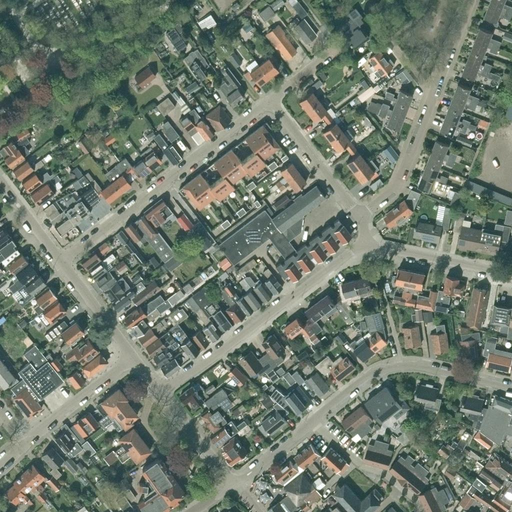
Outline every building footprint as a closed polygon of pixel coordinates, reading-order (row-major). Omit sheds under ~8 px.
[(274,10),(285,3),(282,0),(277,0),(271,5),(274,10)] [(490,0),(489,5),(511,13),(511,6),(508,5),(507,8),(503,7),(505,0),(490,0)] [(234,10),(240,6),(237,2),(231,6),(234,10)] [(298,2),(292,6),(301,18),(307,14),(298,2)] [(198,3),(194,7),(199,12),(203,8),(198,3)] [(268,5),(258,13),(265,22),(276,14),(268,5)] [(511,15),(511,13),(489,5),(484,17),(491,19),(490,24),(497,27),(499,23),(499,22),(497,21),(500,13),(504,14),(503,17),(510,20),(511,15)] [(352,19),(348,22),(353,28),(343,35),(350,44),(349,44),(351,46),(352,45),(354,49),(368,38),(358,25),(363,22),(360,18),(362,17),(355,9),(348,15),(352,19)] [(210,14),(197,22),(203,31),(216,23),(210,14)] [(297,18),(290,23),(306,43),(316,35),(304,19),(300,22),(297,18)] [(248,22),(242,27),(246,32),(252,27),(248,22)] [(177,23),(166,32),(179,51),(186,45),(178,35),(183,31),(177,23)] [(278,25),(266,34),(272,42),(273,41),(287,58),(296,51),(283,34),(284,33),(278,25)] [(481,27),(476,39),(498,48),(501,42),(490,37),(492,32),(481,27)] [(511,34),(505,32),(503,38),(511,41),(511,34)] [(496,54),(498,48),(476,39),(471,50),(483,55),(486,47),(490,48),(488,51),(496,54)] [(208,73),(205,69),(205,68),(209,66),(197,49),(183,58),(199,80),(208,73)] [(480,64),(483,55),(471,50),(467,62),(489,71),(491,65),(484,62),(483,65),(480,64)] [(159,55),(161,59),(168,55),(165,51),(159,55)] [(228,57),(236,67),(242,63),(234,52),(228,57)] [(389,78),(385,73),(395,65),(386,54),(383,57),(379,52),(369,59),(378,70),(374,73),(378,78),(374,80),(378,84),(379,86),(380,85),(389,78)] [(259,66),(268,78),(278,70),(272,62),(276,59),(271,53),(267,56),(269,59),(259,66)] [(500,75),(489,71),(467,62),(462,74),(473,78),(475,72),(497,81),(500,75)] [(147,66),(133,77),(142,87),(149,82),(148,80),(154,75),(147,66)] [(268,78),(259,66),(250,73),(248,71),(244,74),(249,80),(253,77),(259,85),(268,78)] [(234,88),(236,86),(240,83),(227,67),(227,68),(228,69),(226,70),(229,74),(225,77),(230,83),(234,88)] [(413,78),(405,69),(396,76),(404,85),(413,78)] [(327,78),(323,72),(318,75),(323,81),(327,78)] [(220,76),(216,79),(221,85),(218,87),(233,105),(244,97),(236,86),(234,88),(230,83),(227,86),(220,76)] [(312,79),(308,82),(311,87),(314,91),(323,84),(319,80),(315,83),(312,79)] [(360,83),(365,89),(369,86),(364,80),(360,83)] [(195,81),(191,84),(195,90),(199,87),(195,81)] [(457,82),(453,93),(477,103),(481,105),(483,106),(486,100),(482,98),(479,100),(478,99),(479,97),(467,93),(470,87),(457,82)] [(195,90),(191,84),(185,88),(189,93),(195,90)] [(371,85),(357,96),(362,102),(376,92),(376,91),(373,88),(371,85)] [(300,101),(307,111),(319,102),(312,92),(314,91),(311,87),(304,92),(307,95),(300,101)] [(395,102),(408,107),(412,95),(400,90),(396,99),(393,97),(394,94),(387,92),(385,98),(395,102)] [(448,105),(461,111),(463,105),(474,110),(477,103),(453,93),(448,105)] [(362,102),(357,96),(353,100),(357,106),(362,102)] [(168,97),(156,106),(164,116),(175,107),(168,97)] [(403,118),(408,107),(395,102),(392,110),(388,109),(389,106),(383,103),(382,104),(376,102),(376,103),(371,101),(369,105),(403,118)] [(122,102),(113,108),(118,116),(127,111),(122,102)] [(331,117),(319,102),(307,111),(314,120),(321,115),(326,121),(331,117)] [(181,105),(181,110),(185,115),(191,111),(185,103),(181,105)] [(403,118),(369,105),(367,110),(378,114),(378,115),(385,118),(386,115),(390,116),(386,125),(399,130),(403,118)] [(458,119),(461,111),(448,105),(443,116),(468,126),(475,129),(476,125),(469,122),(470,120),(462,117),(461,120),(458,119)] [(219,106),(204,117),(215,132),(230,121),(219,106)] [(185,115),(179,120),(190,136),(197,131),(205,140),(214,133),(203,118),(199,121),(191,111),(185,115)] [(468,126),(443,116),(438,128),(453,134),(455,128),(465,133),(468,126)] [(343,133),(331,117),(326,121),(330,127),(323,132),(330,142),(343,133)] [(165,130),(171,126),(167,121),(162,125),(165,130)] [(253,150),(263,142),(271,136),(268,131),(271,128),(266,122),(240,142),(243,145),(249,144),(253,150)] [(20,164),(26,160),(24,158),(18,150),(30,142),(27,138),(31,135),(26,126),(15,132),(19,139),(13,143),(11,140),(0,147),(0,152),(7,162),(7,163),(8,166),(9,166),(13,170),(20,165),(20,164)] [(171,126),(165,130),(163,132),(171,142),(179,136),(171,126)] [(146,136),(149,141),(156,136),(152,131),(146,136)] [(104,141),(107,145),(116,139),(112,133),(103,140),(104,141)] [(354,148),(343,133),(330,142),(338,151),(345,146),(349,152),(354,148)] [(158,134),(156,136),(153,138),(158,143),(157,144),(173,164),(182,157),(172,144),(168,147),(158,134)] [(271,136),(263,142),(270,153),(279,146),(271,136)] [(458,136),(456,141),(472,147),(474,142),(458,136)] [(92,148),(84,137),(77,142),(85,153),(92,148)] [(437,140),(432,152),(455,161),(460,162),(462,157),(450,152),(449,155),(445,154),(449,145),(437,140)] [(109,147),(107,145),(104,141),(98,145),(103,151),(109,147)] [(262,159),(270,153),(263,142),(253,150),(255,151),(262,159)] [(139,156),(142,160),(150,169),(161,161),(155,154),(160,151),(154,143),(149,146),(150,148),(139,156)] [(231,167),(240,160),(236,154),(239,148),(237,145),(236,145),(208,166),(211,170),(218,168),(222,174),(231,167)] [(389,145),(383,150),(387,156),(394,151),(389,145)] [(366,163),(354,148),(349,152),(353,157),(346,162),(354,172),(366,163)] [(262,159),(255,151),(247,157),(257,170),(266,163),(262,159)] [(453,166),(455,161),(432,152),(427,163),(440,168),(443,160),(447,161),(446,164),(453,166)] [(40,161),(43,165),(52,158),(49,154),(40,161)] [(251,175),(257,170),(247,157),(241,161),(248,170),(251,175)] [(150,169),(142,160),(131,168),(124,158),(119,162),(129,175),(134,171),(139,177),(150,169)] [(43,165),(40,161),(33,166),(32,168),(26,160),(20,164),(20,165),(13,170),(14,171),(13,172),(15,175),(16,175),(20,180),(33,170),(35,172),(43,165)] [(240,160),(231,167),(239,177),(248,170),(241,161),(240,160)] [(274,161),(267,166),(271,171),(278,166),(274,161)] [(124,178),(129,175),(119,162),(104,173),(112,183),(111,183),(119,193),(121,194),(126,190),(125,189),(130,185),(124,178)] [(283,184),(298,172),(291,162),(286,166),(285,165),(284,166),(285,167),(280,171),(285,177),(280,181),(283,184)] [(373,172),(366,163),(354,172),(361,182),(369,176),(372,180),(378,175),(375,171),(373,172)] [(436,177),(440,168),(427,163),(423,175),(446,184),(449,178),(441,175),(440,178),(436,177)] [(78,180),(83,176),(76,167),(72,171),(78,180)] [(230,183),(239,177),(231,167),(222,174),(223,175),(224,175),(230,184),(230,183)] [(200,191),(209,184),(204,178),(207,173),(205,170),(205,169),(179,189),(183,196),(187,193),(191,198),(200,191)] [(43,184),(50,179),(54,176),(53,174),(50,176),(47,171),(38,178),(34,173),(22,182),(23,183),(23,185),(24,187),(25,187),(29,192),(42,183),(43,184)] [(306,182),(298,172),(283,184),(285,187),(285,188),(290,184),(295,190),(306,182)] [(88,174),(84,177),(100,197),(103,194),(108,201),(119,193),(111,183),(102,190),(94,180),(93,181),(88,174)] [(234,188),(230,183),(230,184),(224,175),(223,175),(217,180),(226,193),(234,188)] [(446,184),(423,175),(418,187),(431,191),(433,186),(448,191),(450,185),(446,184)] [(50,179),(43,184),(31,194),(30,195),(34,200),(35,199),(39,205),(48,198),(49,199),(54,196),(53,195),(57,191),(54,187),(57,185),(55,183),(59,180),(55,176),(50,180),(50,179)] [(82,187),(76,190),(81,197),(80,199),(86,207),(89,205),(91,208),(99,201),(97,199),(100,197),(84,177),(84,176),(83,176),(78,180),(78,181),(82,187)] [(219,199),(226,193),(217,180),(210,186),(209,186),(216,195),(215,195),(219,199)] [(76,190),(82,187),(78,181),(72,185),(76,190)] [(252,181),(246,186),(249,190),(256,186),(252,181)] [(209,186),(210,186),(209,184),(200,191),(207,201),(215,195),(216,195),(209,186)] [(275,184),(269,189),(272,193),(278,188),(276,185),(275,184)] [(268,238),(284,259),(295,251),(288,241),(297,235),(298,228),(294,222),(325,198),(316,186),(302,196),(301,194),(293,200),(294,202),(271,220),(279,230),(268,238)] [(388,216),(385,219),(390,226),(394,223),(395,225),(399,223),(400,225),(407,220),(406,218),(413,211),(420,193),(411,190),(407,199),(410,203),(408,205),(405,201),(387,214),(388,216)] [(207,201),(200,191),(191,198),(198,208),(207,201)] [(462,194),(456,191),(450,204),(456,207),(462,194)] [(286,195),(274,204),(277,209),(290,200),(286,195)] [(67,208),(63,211),(60,214),(57,210),(47,217),(61,235),(74,225),(83,219),(90,213),(86,207),(80,199),(76,202),(72,197),(68,200),(64,203),(67,208)] [(161,200),(144,213),(154,226),(171,213),(161,200)] [(52,204),(43,211),(47,217),(57,210),(52,204)] [(243,207),(236,212),(240,217),(246,212),(243,207)] [(417,222),(414,236),(427,239),(426,240),(439,243),(442,229),(448,230),(451,214),(450,210),(445,209),(443,220),(436,219),(435,226),(417,222)] [(279,230),(271,220),(264,210),(222,242),(218,245),(233,265),(237,262),(268,238),(279,230)] [(478,250),(482,231),(469,228),(470,223),(463,222),(464,217),(466,213),(460,211),(457,216),(454,231),(461,232),(458,246),(460,247),(460,248),(467,250),(467,248),(478,250)] [(183,214),(177,218),(185,229),(191,224),(183,214)] [(134,223),(147,241),(148,240),(164,262),(174,254),(163,239),(144,215),(134,223)] [(227,219),(220,224),(224,229),(231,224),(227,219)] [(304,244),(295,251),(284,259),(283,260),(285,262),(285,263),(282,265),(281,265),(279,263),(275,267),(286,282),(291,278),(292,280),(301,274),(299,272),(304,269),(305,270),(313,264),(312,262),(316,259),(317,261),(326,255),(324,253),(328,250),(330,252),(338,245),(337,244),(341,240),(342,242),(350,236),(338,219),(333,222),(334,224),(335,225),(332,227),(331,227),(329,225),(321,232),(322,233),(322,235),(319,237),(318,236),(317,235),(308,241),(310,243),(310,244),(307,246),(306,246),(304,244)] [(143,244),(147,241),(134,223),(132,221),(124,228),(135,242),(139,239),(143,244)] [(199,221),(193,225),(201,235),(207,230),(199,221)] [(482,231),(478,250),(497,254),(500,241),(507,242),(511,227),(503,226),(496,224),(494,233),(482,231)] [(0,242),(9,236),(3,227),(0,229),(0,242)] [(121,231),(116,235),(123,245),(129,240),(121,231)] [(212,244),(204,234),(195,241),(204,251),(212,244)] [(0,261),(17,249),(14,246),(16,245),(11,238),(0,246),(0,250),(2,253),(0,254),(0,261)] [(130,241),(125,245),(131,254),(137,250),(130,241)] [(109,248),(108,246),(105,243),(81,261),(87,270),(100,260),(98,257),(109,248)] [(0,261),(0,275),(9,268),(13,274),(28,263),(27,262),(28,260),(26,257),(24,258),(20,253),(17,249),(0,261)] [(137,250),(132,254),(140,264),(145,260),(137,250)] [(112,253),(88,271),(95,280),(107,270),(104,267),(108,264),(108,263),(115,258),(112,253)] [(176,254),(164,263),(169,270),(171,271),(179,265),(182,262),(176,254)] [(153,257),(146,262),(151,270),(159,264),(153,257)] [(231,265),(226,257),(218,263),(224,270),(231,265)] [(257,264),(253,259),(238,271),(241,276),(257,264)] [(123,261),(96,281),(102,290),(115,280),(112,276),(126,266),(123,261)] [(13,293),(17,290),(24,284),(25,285),(38,275),(36,272),(36,273),(32,269),(33,267),(31,265),(29,264),(28,263),(15,273),(19,278),(9,287),(13,293)] [(169,270),(164,263),(160,266),(165,273),(169,270)] [(269,279),(262,284),(271,296),(273,294),(274,294),(282,288),(267,269),(263,272),(269,279)] [(393,302),(405,304),(412,272),(398,269),(395,283),(406,285),(405,291),(403,291),(402,297),(394,296),(393,302)] [(412,272),(405,304),(415,306),(416,300),(411,299),(412,292),(410,292),(412,286),(422,288),(425,274),(412,272)] [(136,285),(141,281),(143,279),(139,274),(131,280),(136,285)] [(24,284),(17,290),(22,296),(17,300),(22,306),(33,298),(31,295),(45,284),(38,275),(25,285),(24,284)] [(368,275),(355,279),(360,296),(368,294),(369,296),(368,297),(371,307),(372,307),(373,311),(379,310),(375,294),(372,286),(368,275)] [(245,276),(243,278),(252,289),(253,289),(263,302),(271,296),(262,284),(258,280),(254,283),(250,276),(245,276)] [(438,293),(436,306),(443,307),(444,302),(448,302),(450,293),(462,295),(464,284),(458,283),(459,278),(447,276),(443,294),(438,293)] [(130,287),(124,280),(122,277),(104,292),(111,301),(130,287)] [(253,310),(242,297),(239,299),(223,277),(218,281),(235,302),(236,301),(246,315),(253,310)] [(242,297),(253,310),(261,303),(251,290),(252,289),(243,278),(239,281),(247,293),(242,297)] [(361,298),(360,296),(355,279),(342,283),(345,291),(338,296),(343,305),(342,306),(349,316),(354,312),(347,302),(348,301),(347,299),(346,295),(351,294),(353,300),(361,298)] [(136,285),(112,303),(118,311),(131,301),(130,300),(129,299),(136,294),(135,293),(144,285),(141,281),(136,285)] [(154,281),(143,289),(131,298),(136,305),(159,287),(154,281)] [(40,303),(33,308),(38,314),(44,309),(43,308),(56,297),(53,294),(55,292),(51,287),(49,288),(48,287),(35,297),(40,303)] [(191,297),(208,318),(212,315),(224,331),(233,324),(224,312),(205,287),(191,297)] [(245,316),(235,302),(224,288),(219,292),(230,307),(226,310),(236,323),(245,316)] [(474,288),(467,324),(476,326),(475,329),(480,331),(481,326),(482,327),(489,290),(474,288)] [(156,309),(131,328),(137,336),(149,327),(146,323),(184,295),(180,289),(165,300),(155,307),(156,309)] [(418,298),(416,307),(434,311),(438,291),(431,290),(430,297),(419,295),(418,298)] [(124,318),(131,328),(156,309),(155,307),(165,300),(160,294),(141,307),(140,306),(139,306),(140,308),(138,310),(137,309),(124,318)] [(353,321),(349,316),(342,306),(343,305),(338,296),(333,300),(328,294),(317,302),(325,313),(328,316),(337,309),(345,320),(349,324),(353,321)] [(220,335),(208,318),(191,297),(186,300),(187,301),(183,303),(187,309),(191,306),(206,326),(203,329),(207,335),(204,337),(209,343),(220,335)] [(44,310),(44,309),(38,314),(33,319),(36,323),(41,320),(46,326),(62,314),(63,315),(66,313),(64,312),(66,311),(57,300),(44,310)] [(312,317),(306,321),(307,323),(314,332),(316,334),(323,329),(316,320),(325,313),(317,302),(306,310),(312,317)] [(491,322),(509,326),(509,325),(511,310),(511,308),(494,305),(491,322)] [(177,308),(166,317),(174,327),(178,323),(188,316),(181,308),(179,310),(177,308)] [(415,314),(412,314),(413,321),(423,320),(421,308),(415,309),(415,314)] [(433,311),(424,312),(424,322),(433,322),(433,311)] [(373,334),(366,340),(375,352),(386,343),(383,339),(385,337),(383,327),(379,312),(366,316),(371,332),(373,334)] [(286,325),(285,326),(289,331),(288,332),(290,336),(291,335),(292,336),(302,329),(308,337),(309,336),(314,332),(307,323),(303,325),(297,317),(290,322),(289,321),(285,324),(286,325)] [(68,326),(63,321),(44,336),(48,341),(68,326)] [(63,351),(70,346),(78,339),(77,337),(84,332),(75,321),(61,333),(66,340),(64,342),(65,343),(60,348),(63,351)] [(160,322),(138,338),(145,346),(157,337),(154,333),(163,326),(162,326),(160,322)] [(185,349),(191,357),(200,350),(190,337),(189,338),(178,323),(174,327),(168,331),(175,341),(178,345),(183,350),(185,349)] [(417,324),(402,327),(405,347),(420,345),(417,324)] [(209,343),(204,337),(195,326),(193,327),(197,332),(190,337),(200,350),(209,343)] [(440,332),(430,334),(431,339),(433,339),(435,353),(449,351),(445,326),(439,327),(440,332)] [(462,341),(460,342),(461,346),(463,346),(465,360),(478,358),(476,341),(480,340),(479,332),(468,334),(468,327),(460,326),(462,335),(461,335),(462,341)] [(175,341),(168,331),(146,348),(152,356),(165,347),(161,342),(166,338),(170,345),(175,341)] [(314,332),(309,336),(315,345),(321,340),(320,340),(316,334),(314,332)] [(341,332),(336,336),(342,344),(347,340),(341,332)] [(264,357),(273,368),(284,360),(279,353),(285,349),(274,334),(262,343),(270,353),(264,357)] [(375,352),(366,340),(363,336),(356,341),(355,340),(350,344),(364,361),(375,352)] [(73,349),(70,346),(64,351),(66,354),(65,355),(69,360),(75,355),(81,362),(97,350),(87,338),(73,349)] [(315,345),(312,346),(316,351),(324,345),(323,343),(321,340),(315,345)] [(169,352),(178,345),(175,341),(170,345),(153,358),(160,366),(174,355),(173,353),(171,355),(169,352)] [(486,343),(483,354),(489,356),(487,364),(506,369),(508,362),(510,362),(511,357),(490,352),(492,344),(486,343)] [(63,380),(59,375),(56,371),(49,363),(45,357),(35,345),(23,354),(30,362),(51,389),(63,380)] [(191,357),(185,349),(161,367),(161,368),(161,369),(166,374),(168,374),(174,370),(175,370),(175,371),(177,369),(176,368),(191,357)] [(251,351),(240,360),(251,374),(257,370),(260,375),(266,371),(267,373),(273,368),(264,357),(259,361),(251,351)] [(81,367),(89,376),(106,363),(106,360),(99,352),(81,367)] [(49,363),(53,359),(49,354),(45,357),(49,363)] [(328,355),(315,366),(325,374),(330,370),(339,381),(356,368),(347,357),(344,360),(341,356),(333,362),(328,355)] [(53,359),(49,363),(56,371),(63,366),(56,357),(53,359)] [(0,358),(0,383),(3,387),(15,378),(0,358)] [(18,371),(23,378),(11,388),(16,395),(12,397),(28,417),(41,407),(35,399),(38,396),(40,398),(51,389),(30,362),(18,371)] [(75,387),(89,376),(81,367),(81,366),(66,377),(75,387)] [(228,374),(240,386),(247,379),(236,367),(228,374)] [(297,370),(292,374),(300,384),(305,381),(297,370)] [(289,371),(284,375),(287,380),(292,376),(289,371)] [(307,378),(305,380),(310,388),(312,386),(319,396),(329,388),(317,372),(308,379),(307,378)] [(195,384),(181,395),(187,402),(190,400),(192,403),(192,404),(194,407),(196,407),(205,400),(204,400),(209,396),(208,394),(210,393),(211,394),(217,389),(213,383),(205,389),(203,387),(199,390),(195,384)] [(419,384),(416,397),(426,400),(425,407),(439,411),(442,399),(435,397),(437,389),(432,387),(432,385),(427,384),(427,386),(419,384)] [(272,398),(284,407),(288,401),(297,413),(307,405),(301,397),(304,394),(298,386),(285,396),(282,399),(273,391),(271,391),(270,389),(268,388),(266,390),(267,392),(269,393),(273,397),(272,398)] [(386,386),(366,402),(381,421),(392,412),(397,418),(410,408),(401,395),(396,389),(391,393),(386,386)] [(205,402),(210,408),(226,396),(228,395),(223,388),(213,395),(205,402)] [(116,391),(96,406),(104,416),(106,414),(109,412),(125,400),(126,399),(119,389),(116,391)] [(275,402),(272,398),(269,394),(261,401),(267,408),(275,402)] [(475,427),(480,431),(488,409),(481,407),(483,399),(477,398),(478,396),(473,395),(473,397),(465,395),(462,408),(471,410),(469,418),(474,419),(472,425),(475,427)] [(511,401),(495,395),(492,405),(489,404),(488,409),(480,431),(494,441),(500,446),(511,454),(511,401)] [(226,396),(210,408),(201,415),(214,431),(227,421),(222,414),(223,413),(221,410),(232,403),(226,396)] [(109,412),(106,414),(108,418),(112,415),(117,422),(120,420),(125,427),(132,422),(130,420),(131,420),(131,419),(137,415),(136,414),(137,412),(134,408),(132,408),(131,408),(125,400),(109,412)] [(289,411),(284,407),(277,402),(273,405),(277,410),(262,423),(272,434),(287,421),(283,417),(289,411)] [(243,404),(232,411),(236,416),(247,409),(243,404)] [(361,406),(351,414),(367,433),(372,429),(369,424),(373,421),(361,406)] [(89,412),(81,418),(90,429),(98,424),(89,412)] [(362,437),(367,433),(351,414),(342,421),(354,436),(358,432),(362,437)] [(90,429),(81,418),(74,424),(83,435),(90,429)] [(245,420),(237,426),(232,419),(211,435),(219,446),(238,431),(247,424),(245,420)] [(399,428),(409,441),(416,435),(403,423),(399,428)] [(247,424),(238,431),(241,436),(251,428),(248,424),(247,424)] [(69,428),(71,430),(78,439),(81,443),(84,440),(72,425),(69,428)] [(115,452),(119,457),(142,439),(133,427),(119,439),(124,445),(115,452)] [(489,448),(494,441),(480,431),(475,427),(472,430),(477,434),(474,437),(489,448)] [(76,441),(78,439),(71,430),(67,433),(64,430),(55,438),(65,450),(64,451),(69,456),(72,454),(73,456),(82,449),(76,441)] [(456,445),(462,450),(472,435),(465,431),(458,443),(454,441),(451,446),(454,448),(456,445)] [(354,436),(352,437),(357,441),(362,437),(358,432),(354,436)] [(231,440),(222,447),(224,450),(223,451),(228,457),(226,459),(230,463),(232,462),(233,463),(247,452),(235,436),(230,440),(231,440)] [(142,439),(119,457),(122,461),(131,454),(136,461),(150,450),(142,439)] [(364,461),(376,465),(383,441),(376,439),(374,445),(369,444),(364,461)] [(383,441),(376,465),(387,468),(392,450),(387,449),(389,443),(388,443),(383,441)] [(312,461),(320,454),(311,443),(303,450),(312,461)] [(447,457),(452,451),(443,444),(438,450),(447,457)] [(56,478),(61,474),(55,467),(64,459),(52,446),(42,456),(53,468),(50,471),(53,475),(56,478)] [(329,465),(339,454),(331,447),(321,457),(329,465)] [(113,450),(104,457),(109,464),(119,457),(115,452),(113,450)] [(312,461),(303,450),(295,457),(300,463),(304,468),(312,461)] [(471,450),(468,454),(477,461),(480,457),(471,450)] [(506,475),(511,479),(511,464),(495,452),(485,466),(503,479),(506,475)] [(339,454),(329,465),(337,472),(337,471),(340,469),(342,467),(344,464),(346,462),(347,461),(339,454)] [(398,478),(411,464),(414,459),(409,454),(405,459),(401,456),(389,470),(398,477),(398,478)] [(69,457),(63,462),(73,473),(78,469),(76,466),(69,457)] [(145,498),(138,502),(144,511),(158,511),(184,494),(158,457),(142,469),(147,475),(145,477),(149,483),(139,482),(138,488),(150,489),(142,494),(145,498)] [(75,464),(76,466),(80,471),(84,468),(79,461),(75,464)] [(290,461),(275,473),(283,484),(285,485),(303,471),(305,469),(304,468),(300,463),(295,467),(290,461)] [(414,467),(411,464),(398,478),(407,486),(424,466),(418,462),(414,467)] [(23,473),(37,489),(40,492),(41,491),(44,489),(40,484),(39,485),(38,483),(45,477),(33,464),(23,473)] [(429,471),(424,466),(407,486),(408,486),(417,493),(429,479),(425,476),(429,471)] [(449,467),(444,473),(448,476),(446,478),(451,481),(457,472),(449,467)] [(485,467),(480,473),(491,482),(490,484),(497,489),(501,483),(503,481),(502,480),(485,467)] [(279,502),(286,511),(291,511),(306,501),(310,505),(322,495),(318,491),(326,484),(320,477),(312,483),(303,471),(285,485),(284,486),(289,492),(286,494),(287,495),(279,502)] [(23,473),(13,482),(14,483),(15,483),(24,493),(30,487),(31,488),(30,489),(33,492),(37,489),(23,473)] [(82,474),(78,478),(85,485),(88,482),(82,474)] [(48,479),(57,489),(62,485),(53,475),(48,479)] [(511,503),(511,479),(506,475),(503,479),(502,480),(503,481),(501,483),(505,486),(500,494),(511,503)] [(101,491),(108,485),(102,477),(95,483),(101,491)] [(125,477),(119,481),(124,489),(130,484),(125,477)] [(478,479),(473,485),(481,491),(486,485),(478,479)] [(15,483),(14,483),(4,492),(15,503),(22,497),(23,498),(22,499),(25,502),(26,502),(29,499),(30,499),(24,493),(15,483)] [(350,511),(349,511),(370,511),(383,501),(381,500),(383,498),(375,488),(361,501),(345,483),(341,487),(338,484),(335,487),(338,490),(334,493),(350,511)] [(119,485),(114,488),(118,494),(123,490),(119,485)] [(492,500),(492,499),(471,485),(467,492),(485,505),(485,504),(496,511),(507,511),(508,511),(507,511),(492,500)] [(424,506),(450,493),(447,487),(438,491),(436,486),(419,495),(424,506)] [(40,492),(37,495),(42,502),(47,497),(41,491),(40,492)] [(475,498),(467,492),(459,503),(467,509),(475,498)] [(452,498),(450,493),(424,506),(427,511),(438,511),(446,508),(444,504),(449,501),(449,499),(452,498)] [(497,493),(492,499),(492,500),(507,511),(511,504),(497,493)] [(129,511),(130,511),(134,509),(125,495),(117,500),(124,511),(123,511),(129,511)] [(286,511),(279,502),(267,510),(268,511),(286,511)] [(301,511),(309,506),(306,502),(293,511),(301,511)]
